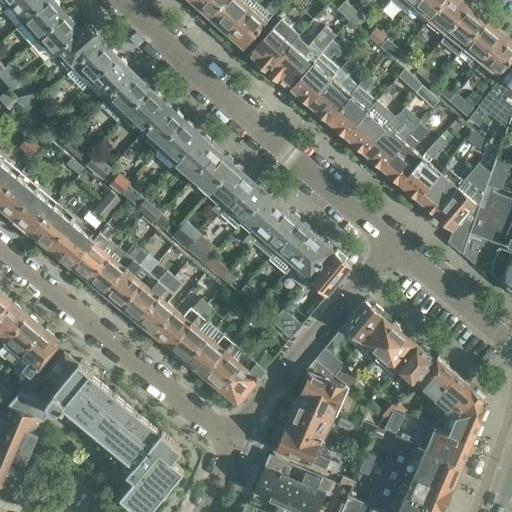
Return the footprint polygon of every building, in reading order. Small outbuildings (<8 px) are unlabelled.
[(0,0),(0,11),(6,7),(8,4),(13,0),(0,0)] [(13,0),(8,4),(23,21),(46,0),(13,0)] [(20,23),(16,27),(30,44),(67,13),(59,4),(59,1),(58,0),(46,0),(23,21),(20,23)] [(194,0),(194,1),(201,7),(199,9),(207,16),(209,14),(211,15),(224,0),(194,0)] [(224,0),(211,15),(218,22),(218,26),(223,30),(227,29),(228,30),(254,1),(252,0),(224,0)] [(254,1),(228,30),(229,31),(229,35),(234,39),(238,39),(245,45),(251,37),(251,38),(281,5),(274,0),(272,0),(264,10),(254,1)] [(349,0),(344,0),(339,6),(348,14),(355,5),(349,0)] [(393,0),(406,11),(412,3),(413,4),(416,0),(393,0)] [(416,0),(413,4),(430,18),(443,0),(416,0)] [(443,0),(430,18),(447,32),(469,3),(464,0),(443,0)] [(447,32),(440,40),(457,54),(461,49),(464,46),(486,17),(485,16),(488,13),(479,6),(476,9),(469,3),(447,32)] [(355,5),(348,14),(350,16),(348,19),(354,24),(364,13),(355,5)] [(67,13),(30,44),(45,61),(52,54),(59,48),(80,28),(74,21),(74,18),(71,13),(67,13)] [(464,46),(461,49),(471,58),(468,63),(474,68),(476,65),(481,59),(503,31),(496,25),(499,22),(490,15),(488,18),(486,17),(464,46)] [(281,16),(251,52),(257,57),(257,58),(268,68),(297,35),(299,32),(281,16)] [(59,48),(52,54),(68,71),(74,65),(101,38),(93,30),(93,26),(91,23),(86,23),(85,22),(80,28),(59,48)] [(308,41),(319,50),(334,34),(322,24),(308,41)] [(386,38),(374,28),(367,36),(379,46),(386,38)] [(476,65),(474,68),(492,82),(500,73),(499,73),(511,56),(511,35),(511,37),(503,31),(481,59),(476,65)] [(297,35),(268,68),(279,78),(280,78),(286,83),(292,77),(294,78),(317,52),(297,35)] [(74,65),(68,71),(84,87),(91,80),(117,54),(116,54),(116,49),(113,45),(108,46),(101,38),(74,65)] [(386,38),(379,46),(396,60),(403,52),(386,38)] [(296,80),(291,85),(300,92),(298,94),(307,102),(309,100),(310,101),(339,69),(328,59),(340,46),(332,40),(296,80)] [(396,60),(404,68),(404,67),(408,71),(415,63),(403,52),(396,60)] [(91,80),(90,81),(107,97),(133,71),(126,64),(127,60),(123,56),(118,56),(117,54),(91,80)] [(339,69),(310,101),(318,108),(316,110),(325,118),(327,116),(329,117),(352,90),(357,84),(348,77),(356,65),(348,58),(339,69)] [(511,63),(502,75),(511,82),(511,63)] [(7,66),(0,72),(0,77),(5,83),(11,91),(23,80),(9,64),(7,66)] [(421,65),(415,72),(432,86),(437,79),(421,65)] [(404,67),(404,68),(399,74),(416,89),(421,82),(408,71),(404,67)] [(104,99),(100,104),(117,122),(124,114),(150,87),(148,86),(149,83),(144,78),(140,78),(133,71),(107,97),(104,99)] [(352,90),(329,117),(337,124),(335,126),(343,133),(345,132),(347,133),(368,108),(377,99),(364,88),(372,79),(366,74),(357,84),(352,90)] [(479,105),(468,117),(477,125),(488,112),(507,128),(511,115),(511,111),(511,82),(502,75),(479,105)] [(421,82),(416,89),(431,103),(436,97),(421,82)] [(445,84),(438,92),(448,100),(455,92),(445,84)] [(150,87),(124,114),(142,131),(167,103),(159,96),(159,92),(154,88),(151,88),(150,87)] [(6,89),(0,95),(0,98),(10,110),(19,102),(6,89)] [(455,92),(448,100),(458,109),(466,114),(472,106),(465,100),(455,92)] [(32,93),(16,96),(26,108),(34,102),(32,93)] [(368,108),(347,133),(354,139),(352,141),(361,149),(363,148),(364,149),(386,123),(386,124),(394,115),(377,99),(368,108)] [(167,103),(142,131),(150,138),(159,146),(183,118),(181,116),(182,113),(178,109),(174,109),(167,103)] [(35,109),(32,113),(45,125),(53,117),(42,106),(35,109)] [(386,123),(364,149),(371,155),(372,159),(376,162),(381,163),(383,164),(404,139),(412,130),(394,115),(386,124),(386,123)] [(183,118),(159,146),(153,153),(170,168),(176,161),(200,132),(192,126),(193,123),(189,119),(185,120),(183,118)] [(404,139),(383,164),(390,169),(390,175),(395,178),(399,178),(400,179),(421,154),(413,147),(428,129),(419,121),(412,130),(404,139)] [(488,140),(474,127),(466,137),(481,149),(483,146),(488,140)] [(200,132),(176,161),(193,175),(217,147),(209,141),(210,138),(205,133),(202,134),(200,132)] [(421,154),(400,179),(407,185),(408,190),(413,194),(417,193),(418,194),(439,169),(429,161),(441,147),(448,140),(440,135),(435,141),(422,155),(421,154)] [(29,136),(21,146),(31,156),(40,145),(29,136)] [(69,137),(63,145),(81,160),(88,151),(69,137)] [(217,147),(193,175),(209,190),(233,162),(231,160),(232,157),(227,153),(223,153),(217,147)] [(93,155),(86,165),(101,177),(109,167),(93,155)] [(4,157),(0,161),(0,197),(22,172),(4,157)] [(84,169),(69,158),(64,164),(79,175),(84,169)] [(511,176),(511,166),(496,160),(491,171),(486,183),(511,192),(511,189),(511,179),(511,176)] [(457,185),(435,210),(453,225),(453,228),(449,238),(449,239),(462,251),(469,231),(478,207),(482,195),(486,183),(491,171),(480,161),(473,169),(463,180),(459,186),(457,185)] [(233,162),(209,190),(219,198),(211,207),(218,213),(221,210),(250,176),(242,170),(242,166),(238,163),(234,163),(233,162)] [(439,169),(418,194),(426,201),(426,205),(431,210),(434,209),(435,210),(457,185),(462,179),(444,164),(439,169)] [(22,172),(0,197),(0,203),(2,206),(3,209),(7,212),(11,212),(14,215),(39,186),(22,172)] [(116,173),(109,184),(120,192),(128,183),(116,173)] [(257,182),(250,176),(221,210),(238,224),(242,218),(266,191),(265,189),(265,186),(261,182),(257,182)] [(128,183),(120,192),(136,207),(144,198),(145,197),(128,183)] [(494,187),(486,183),(478,207),(511,219),(511,194),(494,188),(494,187)] [(39,186),(14,215),(17,218),(18,222),(22,224),(26,225),(34,231),(57,201),(39,186)] [(108,189),(99,201),(93,210),(104,218),(121,199),(115,194),(108,189)] [(266,191),(242,218),(253,228),(243,239),(249,244),(259,233),(283,205),(275,198),(275,194),(271,191),(267,191),(266,191)] [(144,198),(136,207),(153,222),(161,213),(144,198)] [(57,201),(34,231),(38,235),(39,239),(42,242),(47,242),(51,246),(75,216),(57,201)] [(283,205),(259,233),(254,239),(255,240),(261,245),(266,239),(276,248),(300,220),(298,218),(298,215),(294,211),(290,212),(283,205)] [(511,219),(511,220),(478,207),(469,231),(486,237),(511,245),(511,219)] [(161,214),(154,222),(161,228),(168,220),(161,214)] [(75,216),(51,246),(54,248),(54,252),(58,254),(62,255),(68,260),(72,263),(94,237),(91,234),(93,231),(80,220),(75,216)] [(276,248),(267,259),(285,272),(317,234),(309,227),(309,224),(304,220),(301,221),(300,220),(276,248)] [(94,237),(72,263),(79,269),(79,272),(84,276),(88,276),(89,277),(111,251),(117,244),(108,238),(115,229),(113,228),(106,222),(99,230),(94,237)] [(177,228),(171,235),(177,240),(187,249),(193,242),(177,228)] [(486,237),(469,231),(462,251),(477,264),(486,237)] [(317,234),(285,272),(301,286),(309,278),(334,250),(331,247),(332,244),(327,240),(324,240),(317,234)] [(194,242),(188,249),(195,255),(201,248),(194,242)] [(111,251),(89,277),(91,278),(90,281),(95,285),(99,285),(103,288),(102,290),(104,292),(139,250),(133,245),(127,253),(117,244),(111,251)] [(498,248),(497,247),(493,261),(491,268),(501,278),(502,277),(511,285),(511,250),(499,245),(498,248)] [(334,250),(309,278),(326,293),(351,264),(343,257),(345,255),(337,248),(334,250)] [(147,257),(139,250),(104,292),(107,294),(108,293),(113,297),(112,299),(117,303),(121,303),(122,304),(147,275),(146,275),(139,268),(142,265),(141,264),(147,257)] [(211,255),(204,263),(221,277),(227,269),(211,255)] [(147,275),(122,304),(124,305),(123,309),(128,312),(131,312),(136,316),(135,317),(137,319),(174,276),(166,269),(158,279),(150,272),(146,275),(147,275)] [(228,270),(221,278),(231,286),(237,278),(228,270)] [(174,276),(137,319),(139,321),(141,320),(145,324),(146,327),(150,331),(153,330),(155,332),(176,306),(168,300),(174,292),(182,282),(174,276)] [(245,284),(238,292),(252,304),(258,296),(245,284)] [(0,314),(10,301),(3,295),(4,292),(0,288),(0,314)] [(176,306),(155,332),(156,332),(156,336),(161,340),(165,340),(169,343),(168,345),(171,347),(207,303),(201,297),(192,307),(190,306),(184,313),(176,306)] [(335,334),(325,346),(334,353),(350,330),(361,340),(384,313),(382,312),(383,310),(376,304),(374,306),(365,299),(335,334)] [(10,301),(0,314),(0,347),(26,315),(19,309),(19,305),(15,301),(12,303),(10,301)] [(207,303),(171,347),(173,349),(174,347),(178,351),(178,354),(182,358),(186,358),(188,359),(215,326),(207,320),(205,318),(214,309),(207,303)] [(283,307),(272,320),(287,333),(287,332),(291,336),(302,323),(298,319),(283,307)] [(384,313),(361,340),(359,344),(366,350),(369,346),(379,355),(400,328),(398,326),(399,322),(395,319),(391,320),(384,313)] [(27,315),(26,315),(0,347),(0,351),(14,362),(21,354),(42,328),(35,322),(36,319),(31,315),(27,315)] [(215,326),(188,359),(189,360),(189,363),(193,367),(197,366),(202,370),(201,372),(204,375),(232,340),(225,334),(215,326)] [(42,328),(21,354),(29,361),(22,369),(31,376),(58,341),(51,336),(52,332),(47,328),(43,329),(42,328)] [(237,334),(230,328),(225,334),(232,340),(235,337),(237,334)] [(408,334),(400,328),(379,355),(376,358),(393,372),(396,369),(398,367),(397,366),(417,342),(415,341),(415,336),(412,333),(408,334)] [(232,340),(204,375),(206,376),(206,375),(211,378),(211,382),(216,385),(220,385),(220,386),(246,356),(238,349),(240,347),(232,340)] [(398,367),(396,369),(414,384),(416,382),(437,355),(437,354),(434,357),(428,351),(427,346),(423,342),(419,343),(417,342),(397,366),(398,367)] [(324,346),(315,358),(333,373),(342,362),(324,346)] [(10,401),(8,403),(41,417),(43,418),(51,409),(55,410),(57,410),(59,409),(62,406),(65,410),(67,409),(76,417),(86,425),(109,445),(132,464),(133,465),(127,472),(134,479),(120,496),(139,511),(148,511),(166,491),(183,469),(172,460),(181,448),(172,441),(173,440),(162,429),(161,431),(145,417),(138,411),(114,391),(91,371),(93,368),(80,358),(78,361),(65,350),(58,359),(57,358),(44,374),(51,380),(46,388),(51,394),(47,399),(30,393),(21,389),(12,399),(11,399),(10,401)] [(246,356),(221,386),(222,387),(222,391),(227,395),(230,394),(237,400),(273,357),(265,351),(257,361),(248,353),(246,356)] [(437,355),(416,382),(434,399),(456,370),(437,355)] [(309,371),(298,397),(334,413),(346,384),(331,377),(333,373),(315,358),(305,370),(309,371)] [(343,364),(334,374),(344,381),(352,371),(343,364)] [(456,370),(434,399),(436,397),(447,406),(445,411),(456,416),(463,404),(474,388),(475,387),(456,370)] [(36,372),(21,389),(30,393),(42,378),(36,372)] [(0,380),(0,391),(11,399),(12,399),(17,392),(0,380)] [(358,380),(352,388),(358,393),(364,386),(358,380)] [(456,416),(445,411),(435,425),(472,440),(482,417),(487,407),(482,395),(474,388),(463,404),(456,416)] [(298,397),(286,425),(322,440),(334,413),(298,397)] [(0,481),(11,486),(17,473),(19,474),(19,472),(17,472),(23,459),(25,460),(25,459),(23,458),(29,445),(31,445),(31,444),(29,443),(35,430),(37,431),(37,430),(35,429),(41,417),(8,403),(10,401),(5,398),(0,409),(0,481)] [(394,404),(387,398),(378,408),(385,414),(394,404)] [(407,405),(399,401),(396,405),(405,409),(407,405)] [(389,419),(400,424),(405,414),(394,408),(389,419)] [(351,421),(338,415),(335,423),(348,428),(351,421)] [(430,422),(422,444),(426,446),(463,462),(472,440),(435,425),(430,422)] [(286,425),(277,448),(290,453),(290,454),(335,472),(339,466),(340,463),(316,452),(320,442),(321,442),(322,440),(286,425)] [(395,433),(366,503),(386,511),(397,511),(405,493),(415,471),(425,446),(395,433)] [(425,446),(415,471),(453,487),(463,462),(426,446),(426,447),(425,446)] [(267,452),(251,489),(301,511),(300,511),(317,511),(326,492),(329,493),(335,480),(285,459),(285,460),(267,452)] [(415,471),(405,493),(443,509),(453,487),(415,471)] [(405,493),(397,511),(442,511),(443,509),(405,493)] [(386,511),(348,496),(340,511),(386,511)] [(275,511),(273,511),(268,509),(246,500),(241,511),(275,511)]
